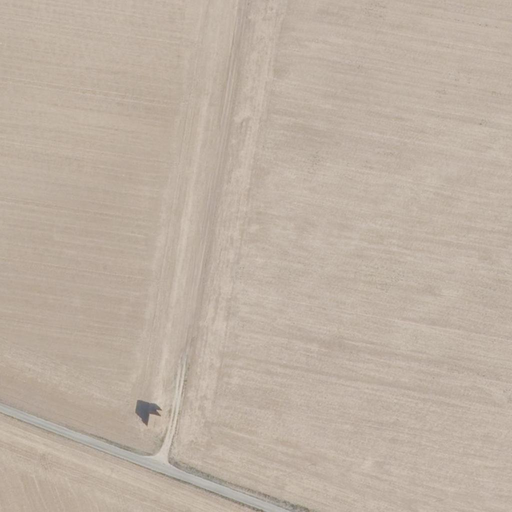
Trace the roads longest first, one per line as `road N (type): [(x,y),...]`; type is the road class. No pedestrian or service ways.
road 1 (track): [(243,0),(163,469)]
road 2 (unclassified): [(0,406),(278,511)]
